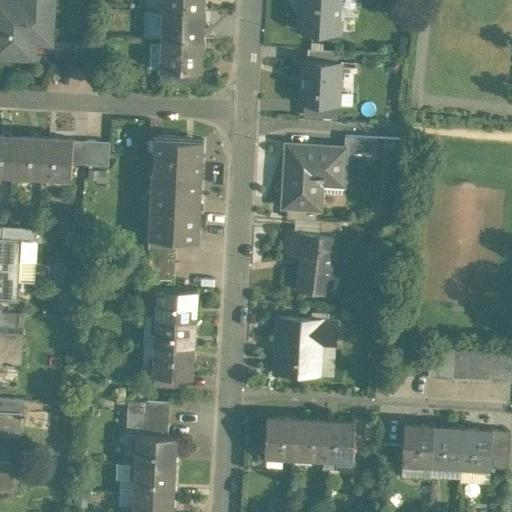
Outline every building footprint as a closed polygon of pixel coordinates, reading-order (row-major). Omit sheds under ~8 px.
[(28,0),(29,3),(0,1),(0,54),(33,56),(33,41),(51,41),(52,0),(28,0)] [(162,0),(163,8),(204,10),(204,0),(162,0)] [(303,0),(302,29),(342,31),(344,0),(303,0)] [(204,10),(163,8),(162,36),(203,38),(204,10)] [(203,38),(162,36),(161,42),(151,42),(150,66),(162,66),(162,67),(201,69),(202,69),(203,38)] [(338,49),(308,47),(307,59),(337,61),(338,49)] [(307,59),(303,59),(301,101),(339,103),(341,61),(337,61),(307,59)] [(201,69),(162,67),(161,83),(200,85),(201,69)] [(15,134),(0,133),(0,170),(13,172),(15,134)] [(44,136),(15,134),(13,172),(42,173),(44,136)] [(377,135),(345,134),(344,147),(344,154),(366,155),(376,155),(377,135)] [(204,138),(156,135),(154,168),(154,170),(202,172),(204,138)] [(74,138),(44,136),(42,173),(72,175),(72,162),(74,138)] [(414,137),(400,136),(397,158),(411,159),(414,137)] [(86,138),(74,138),(72,162),(85,162),(86,138)] [(110,140),(86,138),(85,162),(109,164),(110,140)] [(344,147),(288,143),(285,203),(288,203),(287,216),(296,216),(316,218),(317,205),(319,205),(320,190),(342,191),(343,176),(347,175),(355,172),(361,167),(365,160),(366,155),(344,154),(344,147)] [(202,172),(154,170),(154,168),(152,168),(149,236),(177,237),(199,238),(202,172)] [(316,218),(296,216),(295,229),(303,230),(318,232),(319,229),(319,218),(316,218)] [(340,219),(319,218),(319,229),(340,230),(340,219)] [(4,224),(3,236),(22,237),(31,238),(32,226),(4,224)] [(295,229),(287,228),(284,252),(298,253),(299,249),(301,249),(303,230),(295,229)] [(318,232),(303,230),(301,249),(304,249),(299,286),(324,289),(326,273),(330,273),(334,234),(318,232)] [(3,236),(0,235),(0,297),(18,299),(18,297),(16,297),(17,279),(19,279),(19,277),(17,277),(18,259),(20,259),(21,257),(19,257),(20,239),(22,239),(22,237),(3,236)] [(177,237),(149,236),(148,248),(154,248),(176,249),(177,237)] [(176,249),(154,248),(154,260),(176,261),(176,249)] [(176,261),(154,260),(153,272),(175,273),(176,261)] [(175,273),(153,272),(152,285),(159,286),(159,285),(174,285),(175,273)] [(174,285),(159,285),(159,286),(157,315),(195,317),(196,287),(174,285)] [(17,311),(0,310),(0,324),(16,326),(17,311)] [(337,317),(279,313),(275,368),(316,371),(319,337),(333,338),(336,338),(337,317)] [(195,317),(157,315),(156,344),(193,346),(195,317)] [(0,360),(22,361),(24,330),(0,329),(0,360)] [(316,371),(330,372),(333,338),(319,337),(316,371)] [(193,346),(156,344),(154,373),(192,375),(193,346)] [(443,347),(431,346),(429,376),(441,376),(443,347)] [(455,347),(443,347),(441,376),(453,377),(455,347)] [(467,348),(455,347),(453,377),(465,378),(467,348)] [(479,348),(467,348),(465,378),(477,378),(479,348)] [(491,349),(479,348),(477,378),(489,379),(491,349)] [(503,350),(491,349),(489,379),(501,380),(503,350)] [(511,350),(503,350),(501,380),(511,380),(511,350)] [(24,397),(0,395),(0,410),(20,412),(20,413),(23,413),(24,397)] [(170,399),(146,398),(145,410),(169,411),(170,399)] [(0,410),(0,485),(15,486),(17,461),(0,460),(0,429),(19,431),(20,413),(20,412),(0,410)] [(169,411),(145,410),(145,422),(169,423),(169,411)] [(298,417),(268,415),(266,453),(296,454),(298,417)] [(327,418),(298,417),(296,454),(325,455),(327,418)] [(356,420),(327,418),(325,455),(354,456),(356,420)] [(169,423),(145,422),(144,432),(168,434),(169,423)] [(435,424),(405,423),(403,460),(433,462),(435,424)] [(464,426),(435,424),(433,462),(462,463),(464,426)] [(511,429),(464,426),(462,463),(491,465),(492,464),(509,465),(511,429)] [(144,432),(138,432),(138,434),(139,434),(137,462),(175,464),(176,436),(177,434),(168,434),(144,432)] [(433,473),(433,462),(403,460),(403,472),(433,473)] [(175,464),(137,462),(136,479),(135,491),(173,493),(175,464)] [(433,462),(433,473),(461,475),(462,463),(433,462)] [(135,491),(136,479),(120,479),(120,491),(135,491)] [(172,511),(173,493),(135,491),(134,511),(172,511)]
